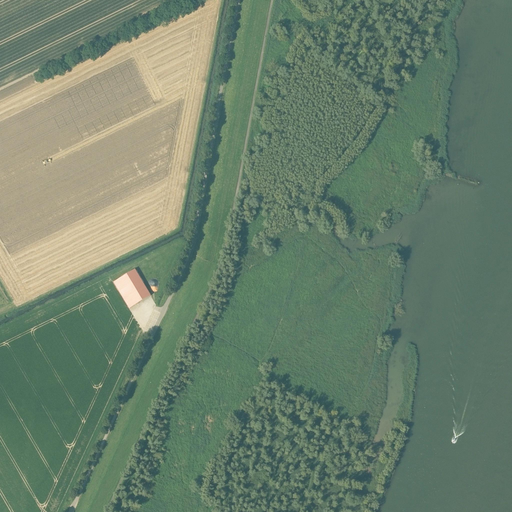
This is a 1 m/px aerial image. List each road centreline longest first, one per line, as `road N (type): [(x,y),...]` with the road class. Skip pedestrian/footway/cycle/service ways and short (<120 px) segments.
road 1 (unclassified): [(70,511),(189,250),(237,0)]
road 2 (track): [(37,77),(189,0)]
